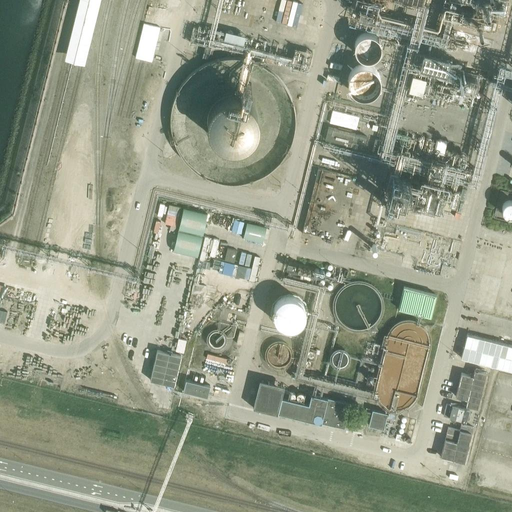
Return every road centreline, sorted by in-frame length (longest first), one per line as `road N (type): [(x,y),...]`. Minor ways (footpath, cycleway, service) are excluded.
road 1 (secondary): [(200,511),(0,462)]
road 2 (unknown): [(344,264),(364,179),(357,165),(321,151)]
